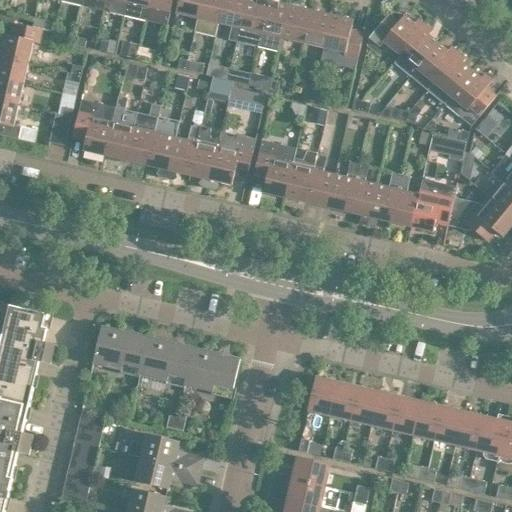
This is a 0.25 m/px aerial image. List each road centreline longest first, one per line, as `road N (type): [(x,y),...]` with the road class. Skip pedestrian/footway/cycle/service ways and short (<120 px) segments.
road 1 (residential): [(511,268),(0,158)]
road 2 (tertiary): [(0,214),(283,283)]
road 3 (residential): [(511,392),(270,339)]
road 4 (tertiary): [(283,283),(464,324),(511,323)]
road 5 (residential): [(30,511),(78,292)]
road 6 (residential): [(270,339),(78,292)]
road 7 (residential): [(231,511),(270,339)]
